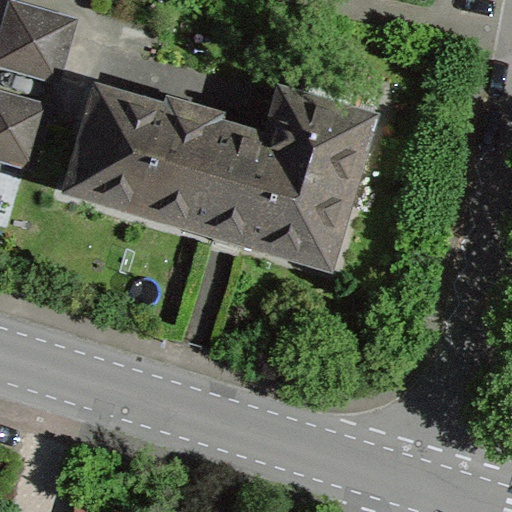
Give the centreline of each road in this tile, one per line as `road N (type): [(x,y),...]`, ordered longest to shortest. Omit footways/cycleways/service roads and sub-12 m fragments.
road 1 (primary): [(420,486),(0,347)]
road 2 (residential): [(511,109),(453,413),(420,486)]
